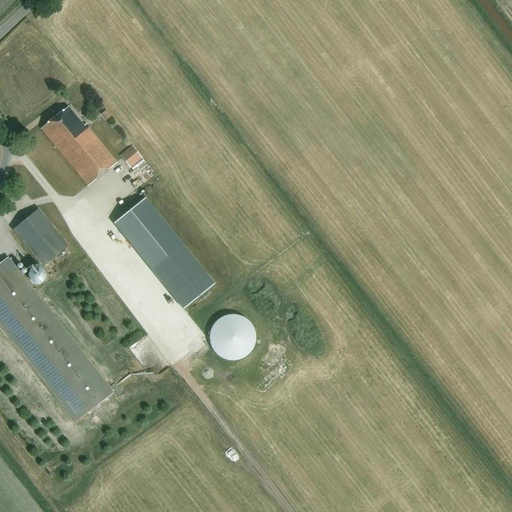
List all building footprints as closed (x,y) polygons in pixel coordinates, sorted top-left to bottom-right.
[(88,186),(116,162),(84,124),(83,125),(67,106),(40,128),(88,186)] [(130,169),(141,160),(131,147),(119,156),(130,169)] [(145,199),(113,224),(151,271),(183,246),(145,199)] [(38,209),(13,230),(44,267),(69,247),(38,209)] [(11,259),(10,260),(8,258),(0,264),(0,326),(75,424),(113,394),(12,264),(14,263),(11,259)] [(33,278),(45,284),(50,273),(38,267),(33,278)]
